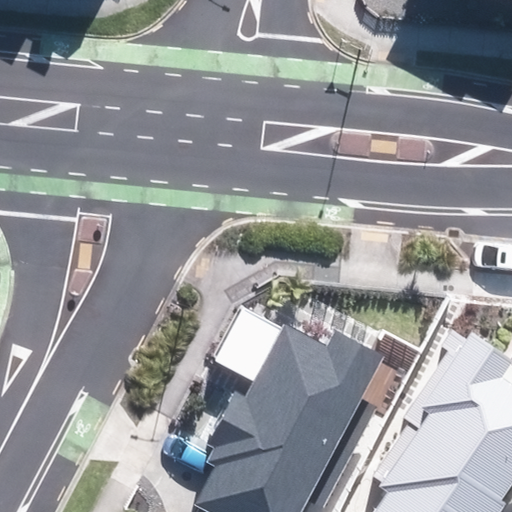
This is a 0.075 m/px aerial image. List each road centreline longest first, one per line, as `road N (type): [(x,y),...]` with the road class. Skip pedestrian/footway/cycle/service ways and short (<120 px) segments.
road 1 (residential): [(511,155),(188,130)]
road 2 (residential): [(188,130),(159,230),(128,295),(38,366)]
road 3 (residential): [(38,366),(49,115)]
road 4 (residential): [(255,0),(188,130)]
road 5 (residential): [(188,130),(49,115)]
